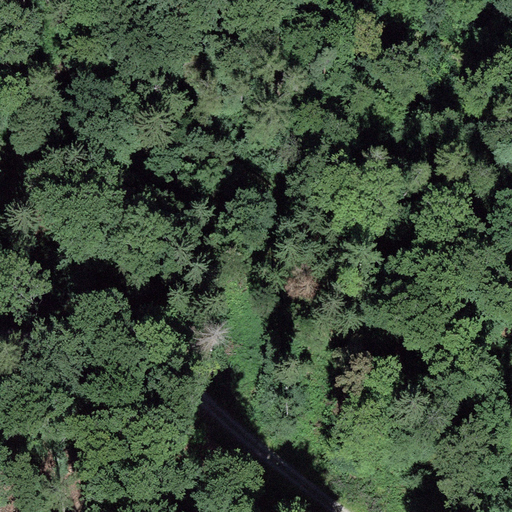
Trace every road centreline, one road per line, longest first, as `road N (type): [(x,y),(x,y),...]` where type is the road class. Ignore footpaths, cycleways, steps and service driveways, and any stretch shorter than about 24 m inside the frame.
road 1 (track): [(0,108),(355,36),(424,36),(511,89)]
road 2 (track): [(0,335),(99,335),(160,358),(346,511)]
